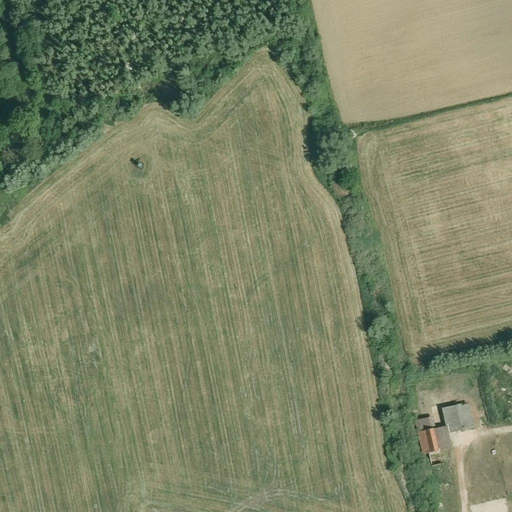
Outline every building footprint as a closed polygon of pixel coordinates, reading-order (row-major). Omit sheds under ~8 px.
[(469,402),(442,409),(446,427),(436,429),(435,429),(440,451),(442,451),(453,449),(449,434),(475,428),(469,402)] [(435,429),(436,429),(433,417),(415,421),(417,433),(418,433),(435,429)] [(435,429),(418,433),(423,455),(428,454),(440,451),(435,429)] [(445,463),(442,451),(440,451),(428,454),(431,467),(432,466),(443,464),(445,463)] [(443,464),(432,466),(437,488),(448,485),(443,464)]
